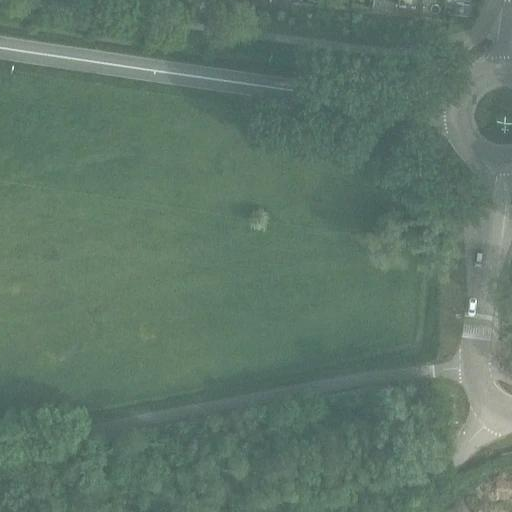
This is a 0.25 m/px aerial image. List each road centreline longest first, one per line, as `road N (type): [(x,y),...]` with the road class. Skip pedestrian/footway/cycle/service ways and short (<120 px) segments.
road 1 (unclassified): [(0,446),(473,361)]
road 2 (tertiary): [(459,111),(0,49)]
road 3 (tertiary): [(473,361),(497,162)]
road 4 (unclassified): [(408,511),(483,426),(486,404)]
